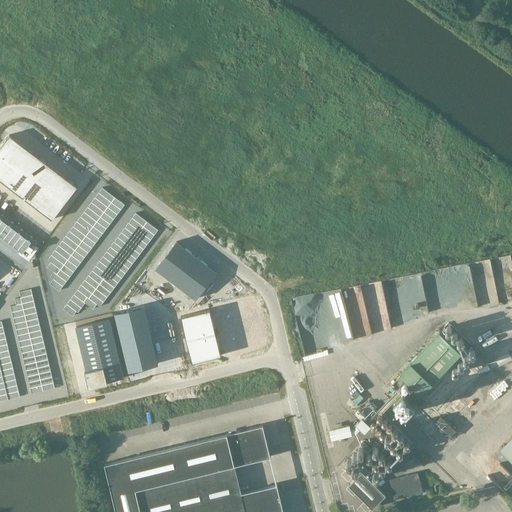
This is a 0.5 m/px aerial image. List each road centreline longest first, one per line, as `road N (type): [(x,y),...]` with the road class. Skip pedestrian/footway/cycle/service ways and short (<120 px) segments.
road 1 (unclassified): [(283,358),(263,289),(39,115),(0,115)]
road 2 (unclassified): [(30,418),(283,358)]
road 3 (unknown): [(354,362),(439,324),(511,319)]
road 4 (unclassified): [(320,511),(283,358)]
road 5 (unknown): [(453,464),(354,362)]
